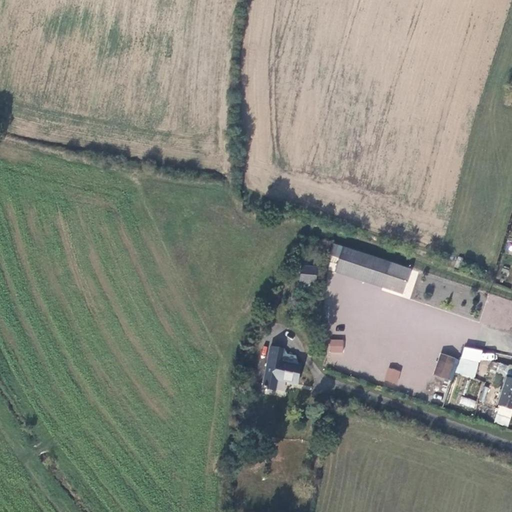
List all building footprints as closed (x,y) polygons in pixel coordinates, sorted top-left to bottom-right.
[(330,254),(340,258),(342,250),(333,245),(330,254)] [(342,250),(340,258),(335,273),(381,290),(389,266),(342,250)] [(389,266),(381,290),(401,296),(409,272),(389,266)] [(318,271),(301,270),(300,291),(312,291),(313,284),(317,284),(318,271)] [(343,352),(343,339),(329,339),(329,352),(343,352)] [(455,373),(474,379),(480,358),(493,362),(495,354),(463,345),(455,373)] [(283,350),(270,347),(262,389),(275,391),(277,380),(296,384),(301,364),(298,363),(282,360),(283,350)] [(286,351),(283,350),(282,360),(298,363),(296,356),(286,354),(286,351)] [(441,353),(433,375),(449,381),(457,359),(441,353)] [(384,380),(396,384),(401,371),(389,367),(384,380)] [(511,380),(505,379),(497,406),(499,407),(497,414),(510,418),(511,412),(511,380)] [(459,404),(474,408),(476,400),(461,396),(459,404)]
